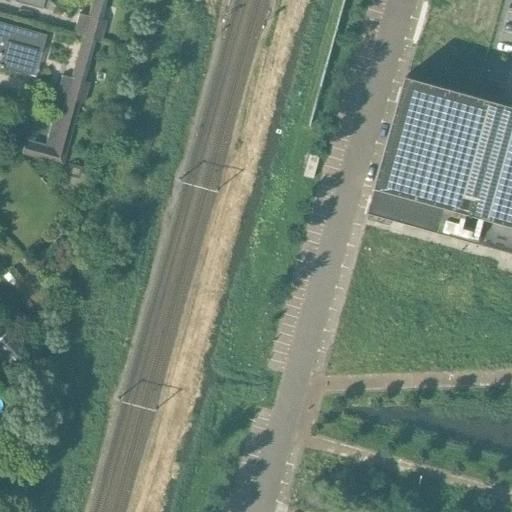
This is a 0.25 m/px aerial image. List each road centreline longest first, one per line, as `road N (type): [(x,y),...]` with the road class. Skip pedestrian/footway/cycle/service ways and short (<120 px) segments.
road 1 (track): [(293,0),(146,511)]
road 2 (unclassified): [(258,511),(399,0)]
